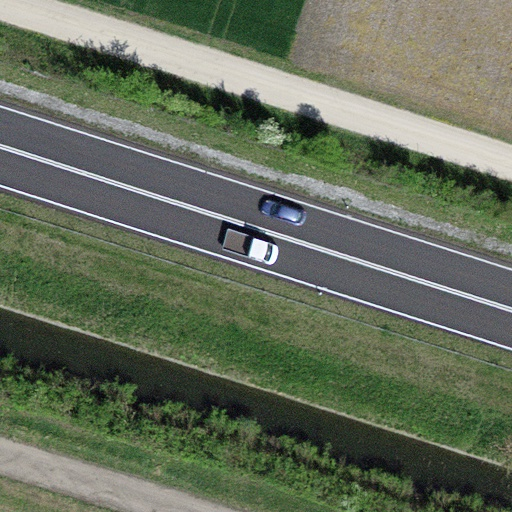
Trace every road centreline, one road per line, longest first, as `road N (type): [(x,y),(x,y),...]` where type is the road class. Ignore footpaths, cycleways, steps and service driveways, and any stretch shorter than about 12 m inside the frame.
road 1 (trunk): [(511,309),(0,146)]
road 2 (track): [(0,2),(511,164)]
road 3 (track): [(179,511),(0,456)]
